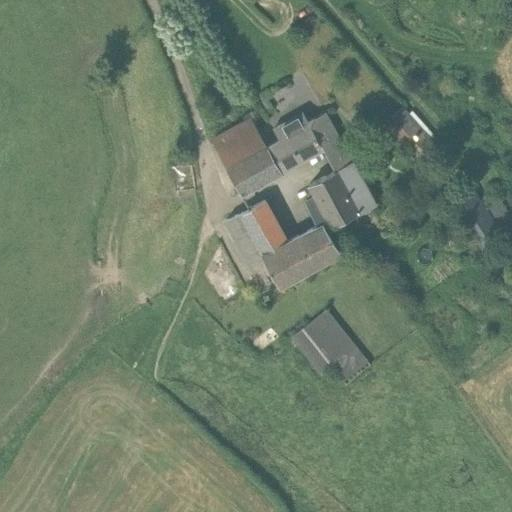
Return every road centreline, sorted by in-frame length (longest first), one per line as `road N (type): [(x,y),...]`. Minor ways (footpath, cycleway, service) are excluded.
road 1 (track): [(322,0),(478,172),(504,218)]
road 2 (residential): [(215,213),(199,138),(148,0)]
road 3 (track): [(156,366),(215,213)]
